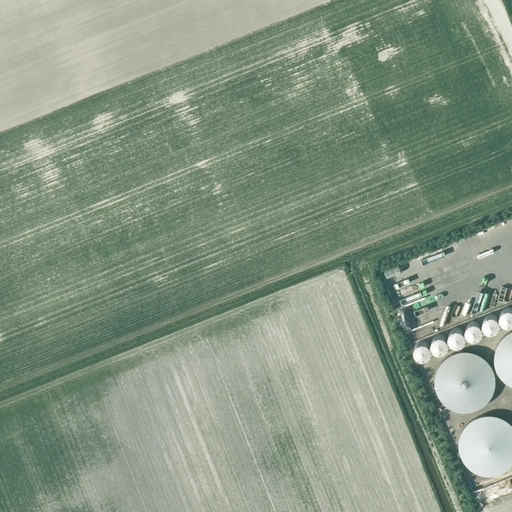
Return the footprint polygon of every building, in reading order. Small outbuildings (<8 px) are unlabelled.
[(511,217),(498,221),(499,227),(511,223),(511,217)] [(504,324),(508,325),(511,324),(511,323),(511,309),(510,308),(507,308),(503,309),(500,312),(499,315),(499,319),(501,322),(504,324)] [(486,330),(489,331),(493,331),(496,329),(499,326),(499,322),(498,319),(495,316),(492,315),(488,315),(485,317),(483,320),(482,323),(483,327),(486,330)] [(470,337),(474,338),(477,337),(480,335),(482,331),(482,327),(480,324),(477,322),(473,321),(469,322),(467,325),(465,328),(465,332),(467,335),(470,337)] [(452,344),(457,345),(460,344),(463,342),(464,338),(465,335),(463,331),(461,329),(457,328),(454,328),(451,330),(448,333),(448,337),(449,341),(452,344)] [(511,329),(511,330),(510,331),(507,332),(505,334),(503,335),(501,337),(500,339),(498,341),(497,343),(496,346),(495,348),(494,351),(494,353),(493,356),(493,358),(493,361),(494,363),(494,366),(495,368),(496,371),(497,373),(499,375),(501,377),(502,379),(504,381),(506,382),(508,384),(511,385),(511,329)] [(432,348),(435,350),(438,351),(442,351),(445,348),(447,345),(447,341),(446,338),(443,335),(439,334),(435,335),(432,337),(430,341),(430,344),(432,348)] [(419,357),(422,358),(426,357),(429,355),(431,351),(430,347),(428,343),(425,342),(422,341),(418,342),(416,344),(414,347),(414,351),(416,355),(419,357)] [(462,411),(464,411),(467,411),(470,411),(472,410),(474,409),(477,408),(479,407),(481,406),(483,404),(485,403),(487,401),(489,399),(490,397),(491,394),(492,392),(493,390),(494,387),(494,385),(494,382),(494,380),(494,377),(494,375),(493,372),(492,370),(491,368),(490,365),(489,363),(487,361),(485,359),(483,358),(481,356),(479,355),(477,354),(474,353),(472,352),(469,351),(467,351),(464,351),(462,351),(459,352),(457,352),(454,353),(452,354),(450,355),(448,356),(446,358),(444,359),(442,361),(440,363),(439,365),(438,368),(437,370),(436,372),(435,375),(435,377),(434,380),(434,382),(435,385),(435,387),(436,390),(437,392),(438,395),(439,397),(440,399),(442,401),(444,403),(446,404),(448,406),(450,407),(452,408),(454,409),(457,410),(459,411),(462,411)] [(487,474),(489,474),(492,474),(494,474),(497,473),(499,472),(502,471),(504,470),(506,469),(508,467),(510,465),(511,464),(511,463),(511,425),(511,424),(509,422),(507,421),(505,419),(503,418),(500,417),(498,416),(496,415),(493,415),(491,414),(488,414),(486,414),(483,415),(481,415),(478,416),(476,417),(473,418),(471,420),(469,421),(467,423),(466,425),(464,427),(463,429),(462,431),(461,434),(460,436),(459,439),(459,441),(459,444),(459,446),(459,449),(459,451),(460,454),(461,456),(462,458),(463,460),(465,463),(467,464),(468,466),(470,468),(472,469),(475,471),(477,472),(479,473),(482,473),(484,474),(487,474)] [(496,494),(472,493),(478,511),(511,511),(511,492),(499,493),(496,494)]
